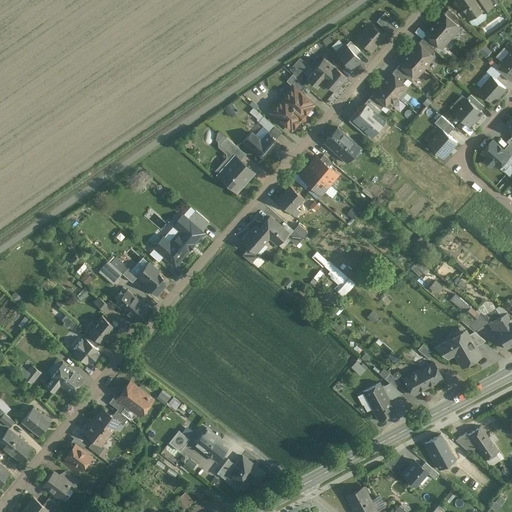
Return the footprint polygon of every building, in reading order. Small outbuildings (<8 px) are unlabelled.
[(453,0),(451,2),(455,7),(461,8),(463,12),(466,12),(470,18),(473,17),(476,17),(481,14),(481,11),(484,9),(477,0),(453,0)] [(488,0),(477,0),(484,9),(485,12),(493,6),(488,0)] [(460,19),(449,9),(445,13),(456,23),(460,19)] [(393,20),(384,12),(376,22),(385,29),(393,20)] [(445,13),(444,13),(435,23),(452,38),(456,33),(456,30),(459,26),(456,23),(445,13)] [(485,26),(489,33),(508,21),(504,15),(485,26)] [(435,23),(425,34),(438,45),(441,47),(444,44),(447,43),(452,38),(435,23)] [(371,25),(366,30),(365,29),(356,39),(371,52),(385,37),(371,25)] [(425,34),(419,27),(414,32),(422,39),(426,34),(425,34)] [(438,45),(426,34),(422,39),(434,49),(438,45)] [(434,49),(422,39),(418,43),(432,55),(436,51),(434,49)] [(418,43),(417,43),(408,53),(425,68),(430,62),(430,60),(433,56),(432,55),(418,43)] [(361,61),(345,44),(336,52),(352,69),(361,61)] [(511,47),(499,61),(511,73),(511,47)] [(425,68),(408,53),(399,64),(413,76),(414,77),(417,74),(420,73),(425,68)] [(299,57),(289,69),(299,77),(303,72),(309,66),(299,57)] [(314,70),(308,76),(318,85),(322,80),(334,91),(346,77),(324,58),(314,70)] [(413,76),(400,64),(396,69),(407,79),(409,81),(413,76)] [(314,70),(309,66),(303,72),(308,76),(314,70)] [(407,79),(396,69),(392,73),(403,84),(407,79)] [(392,73),(391,73),(382,83),(399,98),(403,93),(403,90),(406,86),(403,84),(392,73)] [(306,86),(292,74),(286,81),(293,87),(293,86),(300,92),(306,86)] [(493,76),(481,90),(493,102),(506,88),(493,76)] [(382,83),(372,94),(385,104),(388,107),(391,103),(394,103),(399,98),(382,83)] [(293,87),(271,112),(291,130),(301,119),(305,119),(305,115),(314,104),(300,92),(293,86),(293,87)] [(469,93),(454,112),(467,123),(483,105),(469,93)] [(385,104),(373,94),(369,99),(381,109),(385,104)] [(381,109),(369,99),(349,122),(364,134),(366,132),(371,137),(385,120),(377,113),(381,109)] [(225,106),(230,116),(236,113),(231,102),(225,106)] [(434,122),(440,127),(447,133),(453,125),(441,114),(434,122)] [(274,126),(263,117),(258,122),(269,131),(274,126)] [(360,147),(337,127),(324,142),(346,163),(360,147)] [(447,133),(440,127),(427,141),(443,155),(456,141),(447,133)] [(455,128),(450,132),(458,141),(463,136),(455,128)] [(255,138),(250,133),(242,143),(252,152),(254,150),(261,157),(262,157),(262,156),(267,151),(270,154),(279,143),(268,133),(259,143),(254,139),(255,138)] [(236,146),(226,137),(220,144),(230,153),(236,146)] [(490,138),(479,151),(484,155),(481,159),(488,166),(492,162),(498,167),(509,154),(502,148),(490,138)] [(511,145),(508,142),(502,148),(509,154),(511,156),(511,145)] [(236,146),(230,153),(235,157),(236,157),(240,160),(245,154),(236,146)] [(332,162),(323,155),(319,159),(329,167),(332,162)] [(235,157),(219,175),(236,190),(253,172),(240,160),(236,157),(235,157)] [(319,159),(317,157),(311,165),(310,165),(308,166),(328,183),(330,181),(332,181),(335,177),(335,172),(329,167),(319,159)] [(328,183),(308,166),(305,170),(305,172),(301,177),(309,184),(319,192),(323,191),(326,188),(326,186),(328,183)] [(301,177),(299,175),(295,180),(305,189),(309,184),(301,177)] [(290,187),(277,201),(290,212),(295,207),(303,198),(290,187)] [(295,207),(290,212),(294,216),(299,211),(295,207)] [(209,222),(195,210),(188,219),(201,231),(209,222)] [(179,232),(171,241),(168,241),(163,237),(154,247),(167,258),(166,259),(174,265),(175,265),(189,250),(188,249),(194,242),(195,243),(203,233),(201,231),(188,219),(182,215),(173,225),(179,229),(179,232)] [(287,232),(269,217),(259,228),(270,237),(269,237),(277,244),(284,235),(287,232)] [(298,224),(293,230),(302,238),(307,232),(298,224)] [(256,225),(242,241),(249,247),(255,253),(269,237),(270,237),(259,228),(256,225)] [(293,230),(287,237),(288,239),(296,245),(302,238),(293,230)] [(284,235),(277,244),(281,247),(288,239),(287,237),(284,235)] [(249,247),(242,255),(251,263),(258,255),(255,253),(249,247)] [(345,297),(356,282),(317,251),(312,257),(330,271),(327,274),(339,283),(335,288),(345,297)] [(263,260),(258,255),(251,263),(257,268),(263,260)] [(128,268),(121,260),(114,266),(122,274),(128,268)] [(411,266),(409,268),(416,275),(420,270),(423,267),(417,260),(411,266)] [(108,261),(99,272),(104,276),(109,271),(107,270),(112,264),(108,261)] [(405,261),(400,266),(406,271),(409,268),(411,266),(405,261)] [(158,271),(149,263),(137,276),(147,284),(145,285),(157,296),(162,290),(162,289),(168,282),(157,273),(158,271)] [(114,266),(112,264),(107,270),(109,271),(118,279),(122,274),(114,266)] [(137,276),(128,268),(122,274),(132,282),(137,276)] [(118,279),(109,271),(104,276),(113,284),(118,279)] [(454,281),(463,288),(466,283),(457,277),(454,281)] [(147,308),(127,290),(115,304),(135,321),(147,308)] [(110,307),(99,297),(95,302),(105,312),(110,307)] [(479,315),(460,299),(455,304),(465,313),(474,320),(479,315)] [(511,322),(507,313),(500,305),(495,308),(496,309),(500,316),(511,336),(511,322)] [(496,309),(484,315),(488,323),(500,316),(496,309)] [(474,320),(469,326),(474,331),(488,323),(484,315),(480,312),(479,315),(474,320)] [(474,320),(465,313),(460,319),(469,326),(474,320)] [(115,327),(102,316),(88,332),(90,333),(100,342),(101,343),(115,327)] [(511,337),(500,316),(488,323),(494,334),(496,332),(506,349),(511,346),(511,337)] [(485,341),(474,332),(468,335),(474,347),(485,341)] [(100,342),(90,333),(88,336),(87,336),(83,340),(84,341),(86,339),(96,347),(100,342)] [(464,337),(461,333),(447,341),(448,344),(439,349),(436,347),(436,348),(448,358),(454,354),(462,367),(476,359),(471,349),(474,347),(468,335),(464,337)] [(83,340),(82,339),(73,349),(76,351),(74,353),(87,363),(88,361),(90,363),(99,353),(97,351),(98,349),(96,347),(86,339),(84,341),(83,340)] [(433,353),(422,344),(417,349),(428,359),(433,353)] [(351,366),(360,374),(365,368),(356,360),(351,366)] [(63,363),(61,365),(57,361),(48,373),(52,376),(51,377),(72,394),(83,379),(63,363)] [(434,362),(419,370),(427,386),(442,378),(434,362)] [(40,372),(33,366),(28,372),(22,367),(18,371),(24,376),(24,377),(32,383),(40,372)] [(419,370),(404,378),(412,395),(427,386),(419,370)] [(400,382),(389,373),(384,378),(395,388),(400,382)] [(151,399),(130,382),(118,397),(127,405),(138,413),(143,407),(144,408),(151,399)] [(380,383),(363,392),(364,393),(379,420),(378,420),(379,421),(396,412),(396,411),(395,411),(380,384),(381,384),(380,383)] [(127,405),(118,397),(115,394),(109,402),(117,409),(121,412),(127,405)] [(0,406),(6,413),(11,408),(0,397),(0,406)] [(51,421),(34,407),(22,422),(39,436),(51,421)] [(112,416),(103,409),(94,421),(109,433),(113,427),(113,426),(117,421),(112,416)] [(121,412),(117,409),(112,416),(117,421),(122,425),(128,417),(121,412)] [(14,422),(4,414),(0,418),(0,419),(10,428),(14,422)] [(109,433),(94,421),(84,433),(94,440),(100,445),(109,433)] [(467,435),(476,448),(485,461),(498,452),(481,426),(467,435)] [(222,440),(207,428),(196,442),(195,442),(195,443),(217,461),(227,448),(220,442),(222,440)] [(30,447),(9,429),(0,439),(0,443),(20,460),(30,447)] [(180,451),(189,439),(178,430),(169,442),(180,451)] [(466,433),(455,440),(469,452),(476,448),(467,435),(466,433)] [(455,460),(441,434),(425,443),(439,469),(455,460)] [(100,445),(94,440),(88,447),(99,455),(104,448),(100,445)] [(75,445),(66,457),(67,458),(64,462),(77,472),(80,468),(82,469),(91,457),(75,445)] [(456,450),(451,453),(456,462),(461,459),(456,450)] [(193,452),(190,456),(199,464),(202,460),(193,452)] [(233,463),(226,473),(243,485),(248,478),(254,483),(263,470),(240,453),(233,463)] [(190,456),(186,460),(195,468),(198,464),(190,456)] [(226,473),(233,463),(224,457),(215,470),(224,476),(226,473)] [(436,473),(421,461),(416,468),(407,461),(394,475),(412,490),(425,475),(431,480),(436,473)] [(0,484),(9,473),(0,465),(0,484)] [(74,478),(66,471),(57,474),(69,484),(74,478)] [(57,474),(54,472),(44,485),(60,497),(68,486),(70,484),(69,484),(57,474)] [(74,478),(69,484),(70,484),(68,486),(73,490),(80,482),(74,478)] [(377,511),(363,486),(346,496),(354,511),(377,511)] [(179,498),(181,501),(186,497),(187,498),(184,500),(188,505),(193,501),(186,492),(179,498)] [(33,497),(24,509),(27,511),(47,511),(48,510),(49,510),(42,505),(33,497)] [(53,511),(58,506),(48,498),(42,505),(49,510),(48,510),(50,511),(53,511)]
